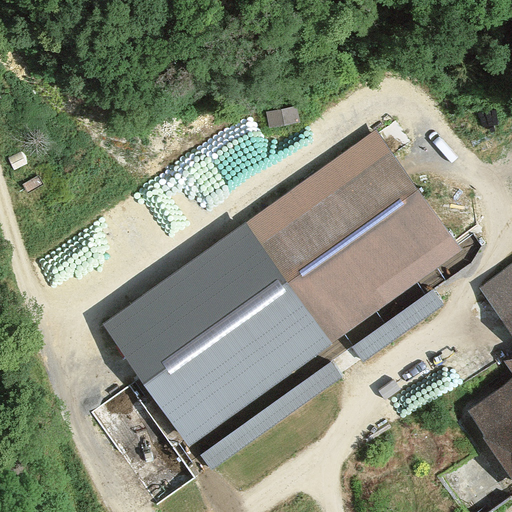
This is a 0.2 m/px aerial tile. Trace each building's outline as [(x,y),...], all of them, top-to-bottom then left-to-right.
[(278,121),(303,118),(302,108),(277,111),(278,121)] [(389,136),(121,337),(188,426),(456,225),(389,136)] [(511,379),(468,409),(511,473),(511,244),(474,271),(511,326),(511,359),(506,363),(511,371),(511,379)] [(354,342),(427,292),(420,283),(348,333),(354,342)] [(365,358),(447,303),(437,288),(355,343),(365,358)] [(151,502),(195,478),(147,394),(139,399),(131,385),(96,405),(151,502)]
